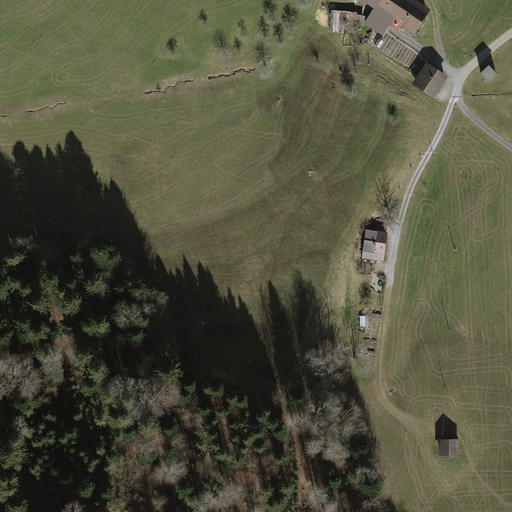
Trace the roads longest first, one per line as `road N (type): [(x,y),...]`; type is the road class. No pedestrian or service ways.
road 1 (track): [(377,364),(398,231),(436,142)]
road 2 (residential): [(511,32),(464,73),(436,142)]
